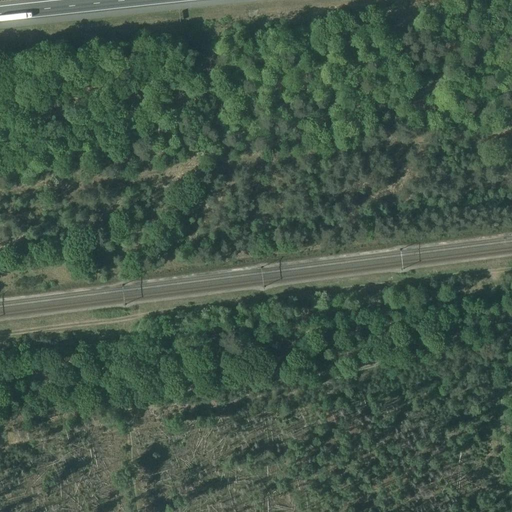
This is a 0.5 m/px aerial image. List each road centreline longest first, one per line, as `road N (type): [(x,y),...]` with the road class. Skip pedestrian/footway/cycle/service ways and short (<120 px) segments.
road 1 (track): [(511,272),(0,335)]
road 2 (motorway): [(0,14),(134,0)]
